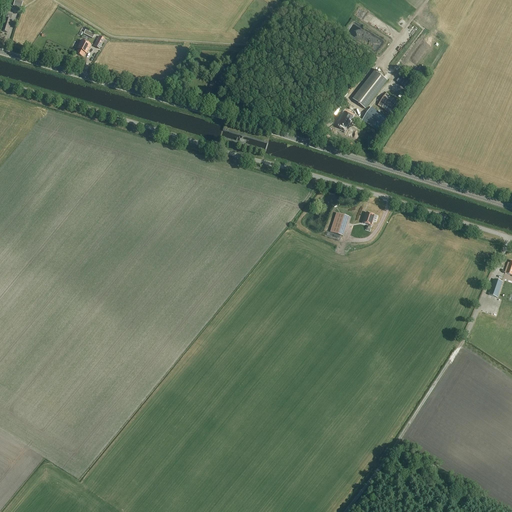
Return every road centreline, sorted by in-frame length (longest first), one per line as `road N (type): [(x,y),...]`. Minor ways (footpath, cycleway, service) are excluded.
road 1 (unclassified): [(511,238),(0,82)]
road 2 (tertiary): [(511,207),(0,51)]
